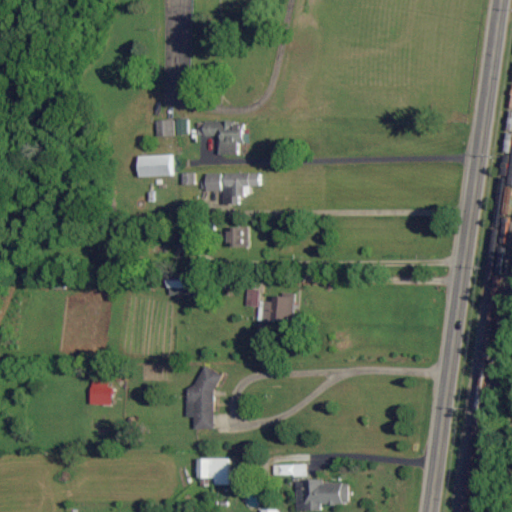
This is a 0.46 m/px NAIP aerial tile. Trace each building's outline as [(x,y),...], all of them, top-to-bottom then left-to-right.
[(178,135),(190,134),(189,118),(177,119),(178,135)] [(175,120),(157,120),(158,136),(176,135),(175,120)] [(221,135),(221,154),(241,154),(241,143),(248,143),(248,121),(198,122),(199,136),(221,135)] [(173,154),(140,156),(141,177),(174,175),(173,154)] [(264,185),(263,172),(228,173),(228,185),(225,185),(225,203),(236,202),(236,196),(247,196),(247,186),(264,185)] [(223,191),(223,173),(207,173),(207,191),(223,191)] [(251,227),(230,227),(230,246),(251,247),(251,227)] [(170,277),(170,294),(189,294),(190,277),(170,277)] [(261,300),(259,322),(258,322),(257,338),(275,339),(276,317),(295,319),(296,297),(275,295),(274,301),(261,300)] [(187,416),(195,416),(195,429),(216,429),(217,370),(202,370),(201,386),(188,386),(187,416)] [(91,404),(111,405),(112,381),(92,379),(91,404)] [(199,458),(199,478),(215,478),(216,485),(231,485),(230,458),(199,458)] [(274,464),(275,476),(309,475),(308,464),(274,464)] [(298,511),(322,510),(322,505),(352,504),(351,480),(297,482),(298,511)]
